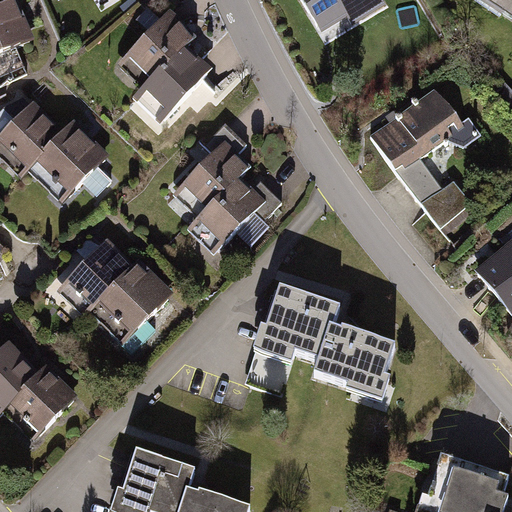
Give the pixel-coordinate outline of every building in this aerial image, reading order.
[(13,0),(7,3),(5,0),(0,0),(0,59),(35,44),(15,0),(13,0)] [(302,0),(324,36),(349,20),(354,28),(389,7),(384,0),(302,0)] [(511,0),(489,0),(511,14),(511,0)] [(198,43),(171,16),(118,71),(144,95),(135,103),(162,129),(214,75),(189,52),(198,43)] [(465,128),(441,94),(374,142),(441,234),(475,210),(458,186),(446,194),(424,163),(449,145),(467,153),(485,140),(472,122),(465,128)] [(65,136),(34,106),(0,141),(0,163),(22,184),(29,178),(63,210),(110,161),(74,127),(65,136)] [(252,172),(226,147),(174,200),(199,224),(187,236),(214,261),(267,207),(242,183),(252,172)] [(135,270),(108,244),(57,297),(85,324),(90,318),(124,351),(175,299),(140,265),(135,270)] [(511,248),(479,277),(511,313),(511,248)] [(280,285),(271,314),(266,328),(263,327),(255,349),(290,361),(294,350),(319,358),(315,371),(348,382),(345,389),(383,401),(391,376),(385,374),(395,344),(342,326),(341,329),(332,326),(338,306),(280,285)] [(40,378),(10,348),(0,358),(0,422),(4,418),(34,447),(79,401),(47,371),(40,378)] [(195,470),(135,450),(122,492),(117,490),(109,511),(249,511),(251,507),(198,489),(197,492),(188,490),(195,470)] [(511,476),(442,453),(428,495),(422,493),(415,511),(502,511),(508,495),(505,494),(511,476)]
